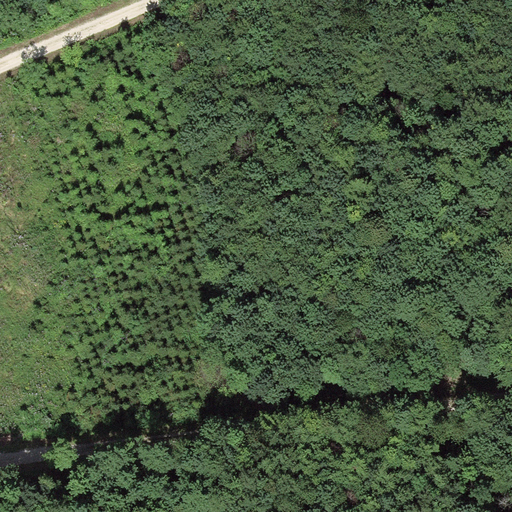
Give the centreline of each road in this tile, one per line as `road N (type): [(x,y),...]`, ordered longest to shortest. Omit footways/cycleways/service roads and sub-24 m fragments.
road 1 (track): [(0,462),(511,400)]
road 2 (track): [(0,66),(156,0)]
